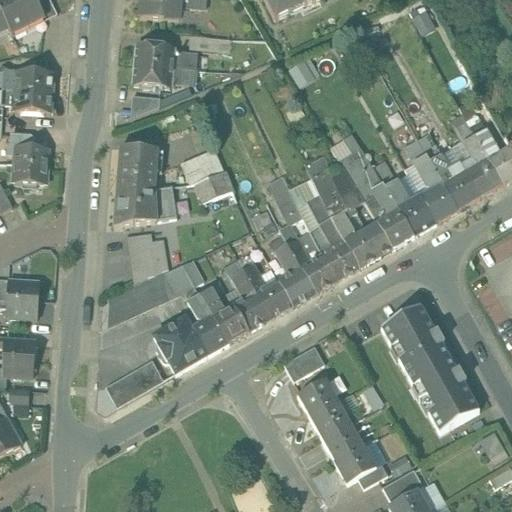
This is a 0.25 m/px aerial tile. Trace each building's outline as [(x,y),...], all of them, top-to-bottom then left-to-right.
[(0,0),(0,13),(9,31),(13,40),(45,23),(33,0),(0,0)] [(49,0),(33,0),(45,23),(58,17),(49,0)] [(145,0),(145,3),(141,3),(140,20),(164,22),(165,15),(179,17),(180,0),(145,0)] [(323,0),(263,0),(275,24),(323,0)] [(409,17),(421,38),(435,30),(423,9),(409,17)] [(0,13),(0,35),(9,31),(0,13)] [(219,43),(191,40),(190,52),(218,54),(219,43)] [(173,51),(138,48),(136,68),(191,72),(192,57),(173,55),(173,51)] [(305,63),(289,73),(300,91),(316,81),(305,63)] [(191,72),(136,68),(134,87),(170,91),(170,87),(189,89),(191,72)] [(45,74),(26,73),(26,74),(4,73),(3,93),(16,94),(52,96),(53,96),(54,76),(45,75),(45,74)] [(52,96),(16,94),(15,114),(24,115),(23,117),(41,118),(42,116),(50,117),(52,96)] [(160,102),(133,100),(131,122),(159,110),(160,102)] [(511,128),(506,118),(495,125),(509,150),(510,150),(511,154),(511,128)] [(477,128),(474,122),(467,126),(470,132),(471,131),(474,137),(473,138),(474,140),(486,133),(482,125),(477,128)] [(509,150),(495,158),(495,151),(496,150),(486,133),(474,140),(488,163),(503,188),(511,183),(511,154),(510,150),(509,150)] [(474,140),(473,138),(471,139),(470,137),(460,142),(473,164),(473,163),(479,167),(465,175),(480,201),(503,188),(488,163),(474,140)] [(39,148),(27,147),(28,139),(12,138),(11,151),(16,152),(15,168),(47,171),(48,152),(39,152),(39,148)] [(432,152),(425,140),(419,143),(425,156),(432,152)] [(417,142),(405,150),(415,166),(427,159),(425,156),(417,142)] [(158,154),(121,151),(117,198),(155,192),(158,154)] [(215,152),(181,167),(190,188),(196,187),(225,175),(215,152)] [(465,175),(451,184),(451,176),(439,154),(432,158),(433,160),(429,163),(443,189),(458,214),(480,201),(465,175)] [(429,163),(427,159),(415,166),(428,190),(434,193),(421,201),(436,227),(458,214),(443,189),(429,163)] [(325,160),(308,168),(314,180),(331,172),(325,160)] [(383,215),(374,198),(386,191),(371,166),(348,180),(363,206),(376,227),(390,218),(384,215),(383,215)] [(47,171),(15,168),(14,186),(23,187),(23,191),(36,192),(37,188),(46,188),(47,171)] [(341,168),(311,184),(319,199),(328,216),(329,218),(350,206),(353,211),(363,206),(348,180),(341,168)] [(225,175),(196,187),(203,207),(232,195),(225,175)] [(283,180),(268,188),(275,202),(290,194),(283,180)] [(436,227),(421,201),(406,209),(406,201),(407,201),(397,185),(386,191),(398,213),(399,214),(414,240),(436,227)] [(12,210),(1,187),(0,187),(0,215),(1,216),(12,210)] [(399,214),(398,213),(386,191),(374,198),(383,215),(384,215),(390,218),(391,218),(376,227),(392,252),(414,240),(399,214)] [(155,192),(117,198),(116,211),(119,230),(157,225),(154,206),(155,192)] [(290,194),(275,202),(284,219),(298,212),(298,211),(290,194)] [(319,199),(307,206),(315,223),(328,216),(319,199)] [(329,218),(328,216),(315,223),(307,206),(298,211),(298,212),(303,222),(309,233),(311,238),(338,283),(360,271),(329,218)] [(376,227),(356,238),(347,222),(356,217),(353,211),(350,206),(329,218),(360,271),(392,252),(376,227)] [(298,212),(284,219),(288,228),(290,227),(290,228),(303,222),(298,212)] [(338,283),(311,238),(299,245),(290,228),(290,227),(288,228),(279,233),(282,239),(287,248),(295,262),(315,296),(338,283)] [(150,237),(126,241),(134,289),(157,278),(152,244),(150,237)] [(282,239),(270,247),(275,255),(287,248),(282,239)] [(163,243),(152,244),(157,278),(168,273),(163,243)] [(295,262),(287,248),(275,255),(285,272),(286,272),(292,275),(278,283),(293,309),(315,296),(295,262)] [(204,284),(192,264),(183,268),(194,290),(204,284)] [(183,268),(160,279),(173,301),(194,290),(183,268)] [(278,283),(264,292),(264,284),(254,268),(242,274),(256,296),(271,322),(293,309),(278,283)] [(256,296),(242,274),(232,280),(241,298),(242,297),(248,301),(233,309),(249,335),(271,322),(256,296)] [(160,279),(102,305),(100,333),(173,301),(160,279)] [(30,284),(12,283),(12,284),(9,284),(9,282),(0,281),(0,302),(7,303),(7,302),(39,304),(40,286),(29,285),(30,284)] [(211,292),(200,299),(228,347),(249,335),(233,309),(219,317),(218,314),(222,312),(211,292)] [(197,294),(192,296),(195,302),(200,299),(197,294)] [(195,302),(188,306),(198,322),(199,322),(206,325),(192,333),(208,358),(228,347),(200,299),(195,302)] [(39,304),(7,302),(7,303),(6,320),(10,320),(10,321),(26,322),(26,321),(38,322),(39,304)] [(409,382),(449,360),(442,348),(444,346),(438,334),(435,336),(420,310),(381,332),(409,382)] [(188,326),(175,333),(173,329),(155,339),(160,348),(158,349),(157,350),(157,351),(157,352),(157,353),(163,364),(164,364),(165,365),(166,365),(167,365),(169,364),(176,377),(208,358),(192,333),(188,326)] [(25,343),(9,342),(9,343),(0,342),(0,350),(4,351),(4,361),(34,364),(36,345),(25,345),(25,343)] [(315,350),(283,368),(294,386),(325,368),(315,350)] [(112,355),(99,356),(97,382),(109,376),(112,355)] [(449,360),(409,382),(440,437),(479,415),(463,386),(466,385),(459,373),(457,375),(449,360)] [(34,364),(4,361),(3,371),(0,371),(0,379),(6,379),(6,381),(7,381),(22,382),(22,380),(33,381),(34,364)] [(152,363),(105,390),(117,411),(163,384),(152,363)] [(326,383),(298,398),(311,421),(339,405),(326,383)] [(29,393),(9,392),(9,406),(29,407),(29,393)] [(339,405),(311,421),(323,443),(351,427),(339,405)] [(5,422),(0,413),(0,449),(5,458),(22,449),(16,439),(17,439),(9,423),(7,424),(6,421),(5,422)] [(351,427),(323,443),(335,465),(363,449),(351,427)] [(335,465),(348,488),(358,482),(377,471),(364,449),(363,449),(335,465)] [(390,465),(396,477),(412,469),(407,458),(390,465)] [(377,471),(358,482),(364,492),(388,478),(383,468),(377,471)] [(511,474),(510,470),(489,482),(495,493),(511,482),(511,474)] [(381,487),(389,505),(423,489),(415,472),(381,487)] [(427,511),(417,494),(390,510),(390,511),(427,511)]
